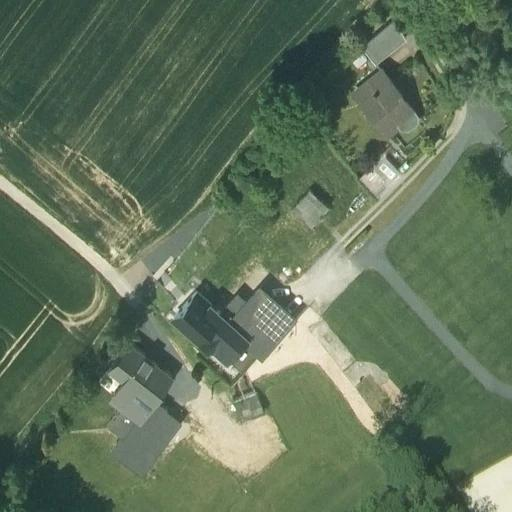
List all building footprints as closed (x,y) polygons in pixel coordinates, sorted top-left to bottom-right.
[(393,18),(369,42),(377,52),(390,42),(395,48),(406,39),(393,18)] [(381,67),(354,88),(379,120),(392,111),(397,117),(411,106),(381,67)] [(327,199),(308,182),(291,200),(309,217),(327,199)] [(289,312),(257,283),(229,314),(245,328),(244,329),(261,344),(289,312)] [(229,314),(196,284),(174,308),(197,330),(203,322),(207,326),(211,322),(233,341),(244,329),(245,328),(229,314)] [(158,417),(165,408),(167,406),(154,396),(172,372),(129,340),(109,365),(123,376),(111,391),(124,401),(108,422),(121,432),(125,435),(145,407),(158,417)] [(348,367),(340,372),(345,379),(353,373),(348,367)] [(125,435),(121,432),(111,448),(141,471),(179,419),(165,408),(158,417),(145,407),(125,435)]
